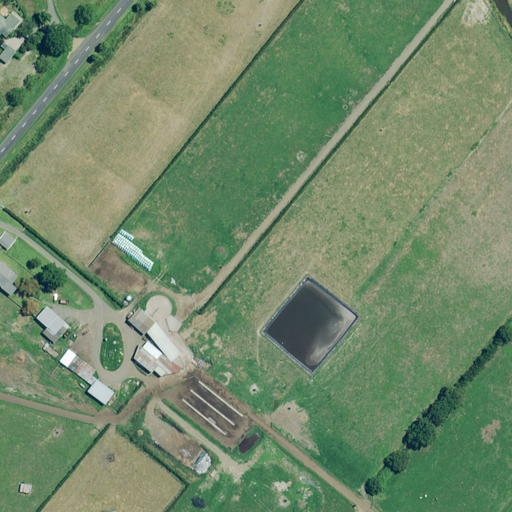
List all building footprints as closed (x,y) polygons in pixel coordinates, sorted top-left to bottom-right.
[(0,16),(0,34),(1,34),(5,37),(19,23),(10,14),(4,20),(0,16)] [(15,52),(4,43),(1,47),(5,50),(0,55),(0,59),(6,64),(15,52)] [(15,240),(5,233),(0,238),(0,244),(7,250),(15,240)] [(0,287),(10,296),(16,289),(10,284),(16,277),(0,263),(0,287)] [(68,327),(46,307),(35,318),(46,328),(42,333),(53,343),(68,327)] [(180,354),(156,324),(138,308),(127,321),(143,335),(146,332),(148,334),(170,361),(180,354)] [(180,369),(146,342),(132,358),(150,374),(153,371),(160,377),(177,373),(180,369)] [(95,370),(76,355),(67,367),(91,386),(87,392),(104,405),(113,393),(90,376),(95,370)] [(20,484),(19,492),(30,493),(31,485),(20,484)]
